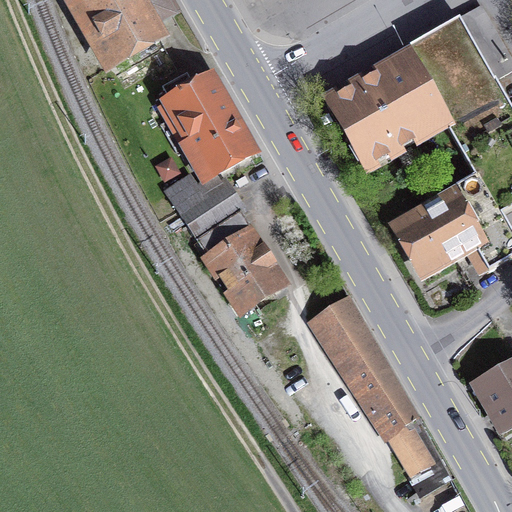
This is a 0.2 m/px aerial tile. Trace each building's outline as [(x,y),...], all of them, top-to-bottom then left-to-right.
[(79,0),(116,66),(160,42),(136,0),(79,0)] [(467,17),(459,21),(494,82),(495,81),(511,71),(511,62),(481,9),(467,17)] [(445,126),(475,178),(498,218),(502,216),(511,210),(511,110),(495,81),(494,82),(459,21),(426,40),(404,53),(408,60),(445,126)] [(331,103),(369,169),(445,126),(408,60),(360,87),(331,103)] [(160,110),(202,183),(214,177),(252,156),(229,117),(209,82),(195,90),(187,76),(163,90),(171,104),(160,110)] [(398,234),(421,274),(454,255),(472,245),(488,273),(511,259),(511,233),(502,216),(498,218),(475,178),(451,192),(456,201),(398,234)] [(179,214),(188,228),(235,198),(225,184),(203,198),(192,180),(168,195),(180,213),(179,214)] [(188,228),(198,243),(241,216),(244,213),(235,198),(188,228)] [(243,312),(281,288),(251,242),(256,239),(241,216),(198,243),(243,312)] [(313,325),(423,498),(455,479),(352,299),(313,325)] [(511,370),(475,392),(498,431),(511,423),(511,370)]
